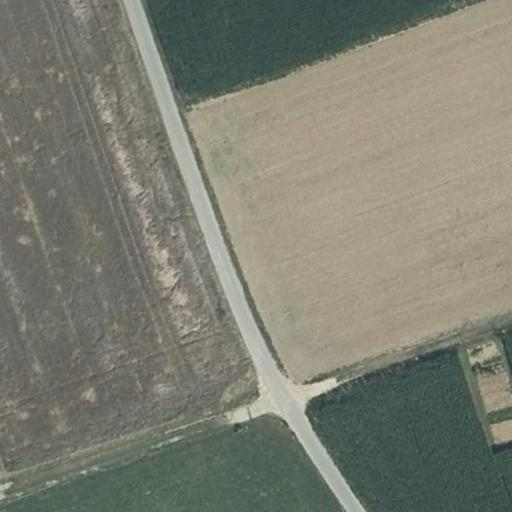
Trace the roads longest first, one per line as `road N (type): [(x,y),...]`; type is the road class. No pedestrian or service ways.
road 1 (track): [(354,511),(253,350),(132,0)]
road 2 (track): [(0,493),(511,320)]
